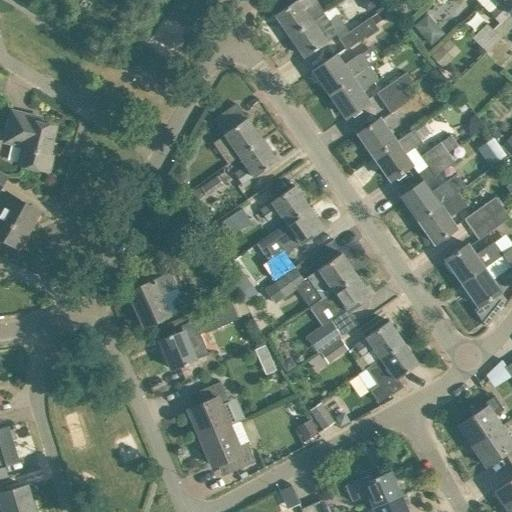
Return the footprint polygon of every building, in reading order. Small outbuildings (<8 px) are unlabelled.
[(295,0),(275,15),(282,25),(281,26),(280,28),(285,35),(287,35),(289,34),(290,36),(323,12),(316,3),(317,2),(315,0),(295,0)] [(511,0),(485,0),(481,4),(499,22),(508,12),(509,13),(511,10),(511,0)] [(290,36),(304,57),(336,34),(339,38),(349,31),(337,14),(329,20),(323,12),(290,36)] [(430,43),(443,32),(427,13),(414,24),(430,43)] [(349,31),(339,38),(347,49),(364,37),(365,39),(379,30),(374,22),(370,17),(349,31)] [(157,33),(174,43),(183,28),(166,18),(157,33)] [(478,59),(485,51),(500,37),(487,23),(472,38),(475,40),(467,47),(478,59)] [(485,51),(500,66),(511,54),(511,49),(500,37),(485,51)] [(431,56),(442,68),(460,51),(449,39),(431,56)] [(336,54),(314,69),(330,93),(369,67),(369,66),(360,54),(360,53),(343,65),(336,54)] [(330,93),(347,116),(368,101),(361,90),(378,79),(369,67),(330,93)] [(384,103),(403,89),(413,83),(406,72),(377,93),(384,103)] [(403,89),(384,103),(390,112),(410,99),(403,89)] [(213,142),(227,163),(262,139),(238,104),(219,117),(228,130),(224,133),(225,134),(213,142)] [(4,143),(22,147),(18,163),(49,171),(54,153),(50,152),(56,126),(40,122),(42,117),(12,110),(4,143)] [(358,133),(374,156),(396,141),(380,117),(358,133)] [(374,156),(390,179),(412,164),(405,154),(421,142),(420,140),(414,132),(413,130),(396,141),(374,156)] [(428,166),(447,153),(458,145),(450,135),(420,156),(428,166)] [(477,146),(485,162),(503,153),(495,137),(477,146)] [(227,163),(228,163),(238,156),(245,165),(234,174),(241,183),(252,176),(253,177),(277,160),(262,139),(227,163)] [(421,171),(428,181),(454,162),(447,153),(428,166),(421,171)] [(402,196),(418,219),(465,185),(457,173),(431,191),(424,180),(402,196)] [(279,212),(286,222),(309,206),(294,185),(271,201),(271,202),(260,210),(267,220),(279,212)] [(418,219),(435,242),(456,227),(449,217),(467,204),(458,192),(466,186),(465,185),(418,219)] [(40,211),(22,201),(5,191),(0,200),(0,203),(4,205),(0,211),(0,237),(19,248),(40,211)] [(464,218),(472,229),(502,207),(495,197),(464,218)] [(226,217),(237,232),(258,216),(248,201),(226,217)] [(274,282),(294,268),(293,267),(294,267),(285,253),(301,243),(301,244),(324,228),(309,206),(286,222),(271,234),(282,250),(262,264),(274,282)] [(472,229),(479,239),(510,217),(502,207),(472,229)] [(193,244),(207,268),(218,262),(204,238),(193,244)] [(446,259),(462,282),(484,267),(503,253),(494,241),(493,241),(476,253),(468,243),(446,259)] [(511,247),(503,253),(511,265),(511,264),(511,247)] [(322,298),(333,290),(356,274),(342,253),(307,277),(322,298)] [(146,284),(128,292),(143,326),(170,314),(187,306),(177,286),(176,283),(167,265),(142,277),(146,284)] [(462,282),(478,305),(500,290),(492,279),(484,267),(462,282)] [(304,282),(294,268),(274,282),(284,296),(304,282)] [(333,290),(318,301),(330,319),(335,316),(336,318),(347,310),(348,312),(371,295),(356,274),(333,290)] [(274,282),(265,288),(274,303),(284,296),(274,282)] [(200,315),(201,318),(181,326),(183,330),(172,335),(171,334),(168,335),(169,336),(160,340),(171,369),(183,364),(189,377),(218,365),(204,333),(238,319),(237,316),(231,302),(200,315)] [(373,347),(381,358),(404,342),(389,320),(365,337),(366,338),(355,345),(361,355),(373,347)] [(318,353),(319,352),(339,337),(328,321),(306,336),(318,353)] [(339,337),(319,352),(320,353),(327,363),(347,349),(339,337)] [(404,342),(381,358),(366,368),(378,384),(370,389),(379,401),(391,393),(391,394),(404,385),(399,377),(419,363),(404,342)] [(320,353),(308,361),(315,371),(327,363),(320,353)] [(198,404),(188,409),(201,437),(229,425),(233,423),(224,403),(229,400),(221,381),(193,393),(198,404)] [(460,425),(473,444),(501,425),(494,415),(504,409),(495,395),(485,402),(487,405),(458,425),(459,426),(460,425)] [(333,422),(320,403),(310,410),(323,429),(333,422)] [(340,413),(334,416),(340,426),(350,421),(347,415),(340,413)] [(201,437),(213,465),(222,461),(228,473),(255,462),(246,442),(238,446),(229,425),(201,437)] [(473,444),(486,464),(485,465),(511,447),(511,435),(511,434),(508,436),(501,425),(473,444)] [(0,478),(6,476),(2,464),(17,459),(7,426),(0,428),(0,478)] [(361,478),(345,485),(352,500),(367,493),(372,506),(401,494),(391,469),(376,476),(372,466),(364,470),(361,478)] [(497,490),(510,510),(511,508),(511,478),(495,490),(496,491),(497,490)] [(0,511),(33,511),(25,485),(1,493),(0,489),(0,511)] [(372,506),(374,511),(409,511),(401,494),(372,506)] [(312,504),(315,511),(330,511),(325,498),(312,504)]
